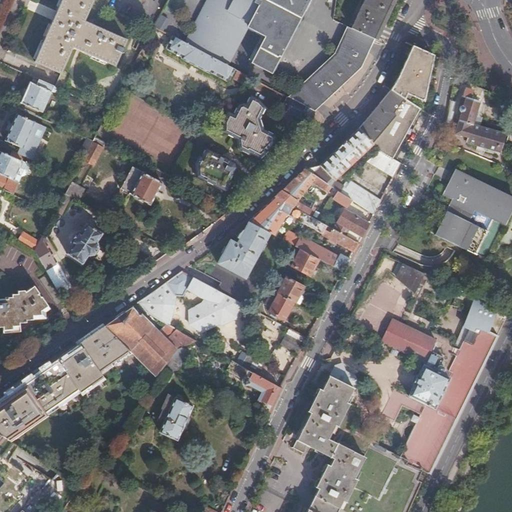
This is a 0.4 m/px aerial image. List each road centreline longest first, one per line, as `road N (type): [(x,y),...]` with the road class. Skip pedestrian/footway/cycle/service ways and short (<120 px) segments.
road 1 (residential): [(408,21),(438,36),(451,54),(438,119),(231,511)]
road 2 (residential): [(0,383),(219,230),(367,91),(408,21)]
road 3 (secondary): [(423,511),(511,327)]
